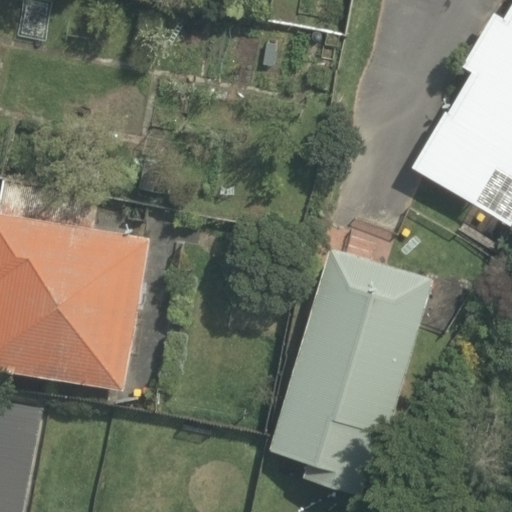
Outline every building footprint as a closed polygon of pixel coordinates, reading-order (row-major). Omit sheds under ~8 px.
[(511,242),(511,4),(404,181),(510,246),(511,242)] [(148,224),(0,202),(0,359),(125,378),(148,224)] [(433,264),(325,233),(266,435),(296,443),(290,465),(367,487),(433,264)] [(207,511),(268,333),(170,300),(100,508),(113,511),(207,511)] [(0,511),(23,511),(45,405),(0,395),(0,511)]
